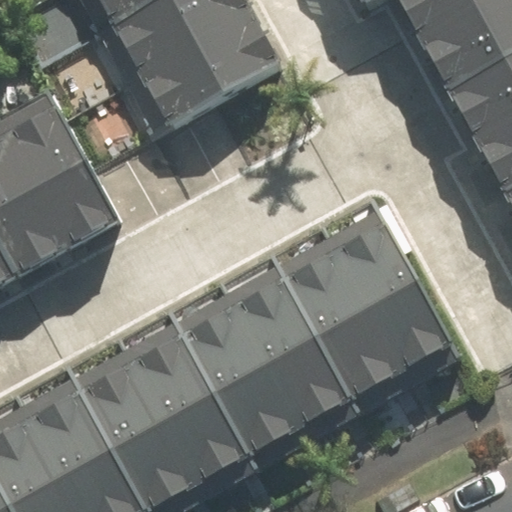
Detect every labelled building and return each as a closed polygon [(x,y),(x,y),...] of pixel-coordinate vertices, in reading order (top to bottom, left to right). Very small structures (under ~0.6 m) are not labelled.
[(177,0),(92,0),(110,34),(177,0)] [(281,78),(240,0),(177,0),(110,34),(163,138),(281,78)] [(394,0),(355,0),(365,16),(392,2),(394,0)] [(511,68),(511,0),(394,0),(392,2),(448,103),(511,68)] [(511,201),(511,68),(448,103),(505,205),(511,201)] [(0,251),(20,288),(125,232),(59,109),(0,140),(0,251)] [(353,412),(455,356),(371,206),(270,263),(353,412)] [(0,298),(20,288),(0,251),(0,298)] [(252,469),(353,412),(270,263),(168,319),(252,469)] [(142,511),(173,511),(252,469),(168,319),(66,376),(142,511)] [(0,496),(8,511),(142,511),(66,376),(0,412),(0,496)] [(0,511),(8,511),(0,496),(0,511)]
